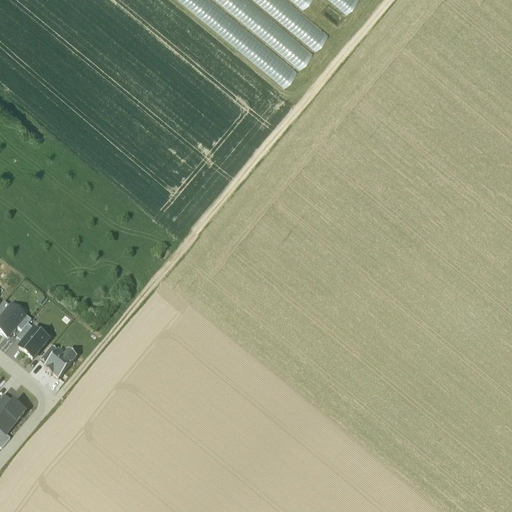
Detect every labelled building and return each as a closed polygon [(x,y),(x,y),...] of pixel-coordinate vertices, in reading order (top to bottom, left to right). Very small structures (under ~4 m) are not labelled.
[(179,0),(286,85),(298,70),(210,0),(179,0)] [(336,0),(349,10),(357,0),(336,0)] [(0,308),(0,318),(9,308),(4,304),(0,308)] [(0,334),(8,341),(17,329),(26,318),(11,305),(9,308),(0,318),(0,334)] [(31,321),(26,318),(17,329),(21,333),(27,326),(31,321)] [(34,331),(27,326),(21,333),(16,340),(22,345),(34,331)] [(48,342),(34,331),(22,345),(19,349),(29,356),(28,357),(32,361),(48,342)] [(51,347),(40,361),(46,366),(57,352),(51,347)] [(58,351),(57,352),(46,366),(43,368),(46,370),(45,372),(51,376),(52,375),(58,380),(76,358),(68,352),(64,356),(58,351)] [(0,409),(5,414),(13,404),(4,396),(0,400),(0,409)] [(13,404),(5,414),(16,423),(24,413),(13,404)] [(0,432),(5,436),(16,423),(5,414),(0,409),(0,432)] [(10,440),(0,432),(0,449),(1,451),(10,440)]
